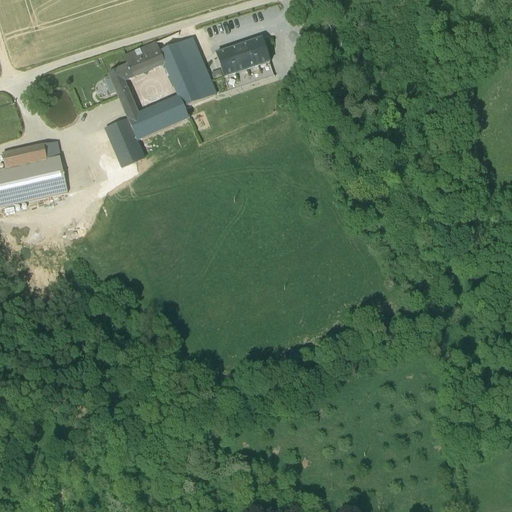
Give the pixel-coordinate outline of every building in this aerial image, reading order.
[(182,45),(185,44),(180,33),(156,44),(160,54),(182,45)] [(261,41),(216,56),(228,91),(274,76),(261,41)] [(139,116),(126,122),(123,123),(105,131),(109,141),(94,147),(106,175),(144,159),(137,144),(188,122),(183,110),(216,96),(195,48),(187,43),(185,44),(182,45),(160,54),(156,44),(123,58),(127,67),(133,80),(164,67),(177,99),(139,116)] [(126,122),(139,116),(125,84),(133,80),(127,67),(123,68),(117,71),(117,72),(107,77),(107,78),(103,80),(110,96),(114,94),(119,107),(126,122)] [(219,70),(211,74),(213,81),(222,78),(219,70)] [(0,171),(0,209),(17,206),(67,195),(59,159),(60,159),(58,144),(1,155),(5,170),(0,171)]
